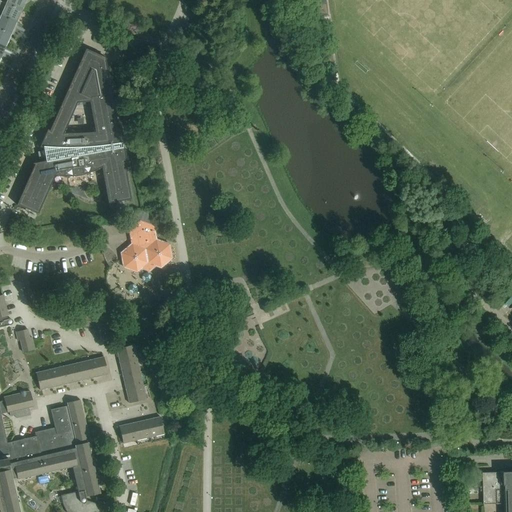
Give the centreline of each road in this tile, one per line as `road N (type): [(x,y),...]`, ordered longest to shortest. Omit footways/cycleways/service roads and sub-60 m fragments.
road 1 (residential): [(0,122),(53,0)]
road 2 (residential): [(118,511),(97,389)]
